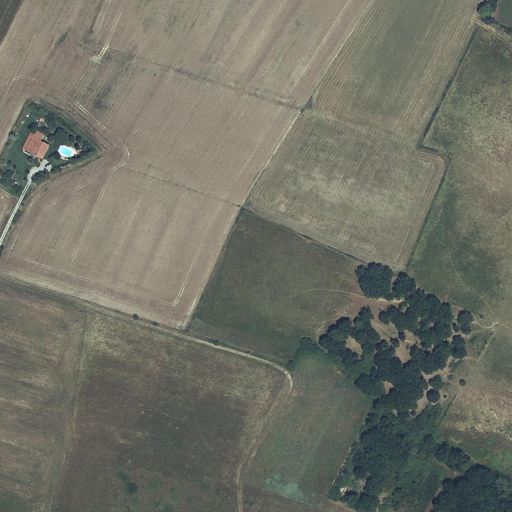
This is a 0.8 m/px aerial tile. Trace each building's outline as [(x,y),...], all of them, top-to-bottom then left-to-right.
[(39,131),(45,119),(42,118),(36,130),(39,131)] [(38,136),(36,140),(40,142),(44,135),(36,130),(34,134),(38,136)] [(34,135),(31,133),(27,140),(23,148),(26,150),(34,135)] [(42,158),(46,151),(38,146),(40,142),(36,140),(38,136),(34,134),(34,135),(26,150),(42,158)] [(40,142),(38,146),(46,151),(49,146),(40,142)] [(81,149),(73,150),(74,158),(82,157),(81,149)]
